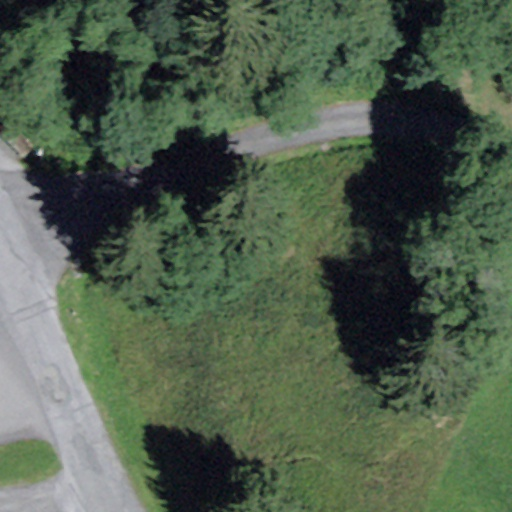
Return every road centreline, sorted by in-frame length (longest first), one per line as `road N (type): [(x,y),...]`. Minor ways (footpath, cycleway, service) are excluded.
road 1 (residential): [(0,243),(234,149),(339,123),(417,121),(511,154)]
road 2 (unclassified): [(114,511),(0,260)]
